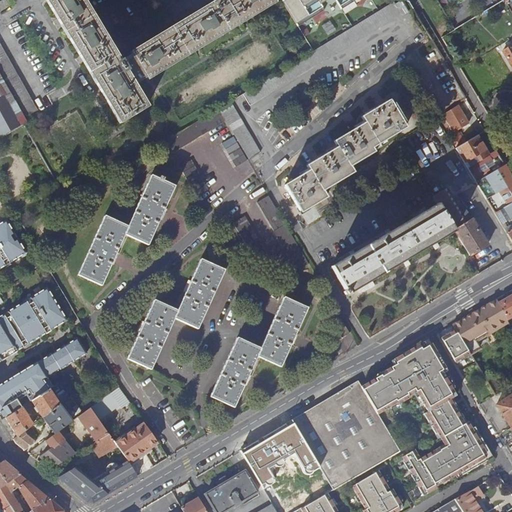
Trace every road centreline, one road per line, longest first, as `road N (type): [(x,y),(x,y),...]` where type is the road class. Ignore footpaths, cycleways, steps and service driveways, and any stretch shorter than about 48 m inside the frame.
road 1 (secondary): [(214,445),(511,273)]
road 2 (residential): [(185,462),(93,323),(218,212)]
road 3 (residential): [(207,429),(198,391),(233,333),(211,323),(234,252),(218,212)]
road 4 (unknown): [(308,248),(408,175)]
